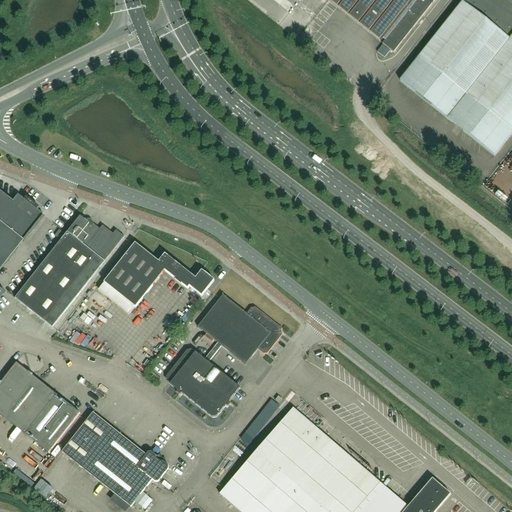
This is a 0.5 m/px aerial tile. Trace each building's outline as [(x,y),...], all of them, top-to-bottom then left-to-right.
[(333,0),(385,41),(382,44),(394,53),(435,0),(333,0)] [(463,2),(400,81),(494,156),(511,133),(511,0),(467,0),(464,4),(463,2)] [(386,62),(392,55),(382,47),(377,54),(386,62)] [(383,128),(390,134),(394,128),(387,122),(383,128)] [(31,234),(34,230),(33,229),(44,215),(18,195),(13,201),(0,190),(0,270),(30,233),(31,234)] [(52,328),(124,237),(123,236),(122,237),(116,232),(113,235),(103,227),(100,231),(93,225),(94,225),(87,220),(86,221),(80,217),(15,299),(52,328)] [(196,279),(165,255),(159,262),(135,244),(104,283),(135,308),(165,271),(188,289),(189,287),(202,297),(214,281),(202,271),(196,279)] [(104,287),(99,294),(130,316),(135,308),(104,287)] [(222,347),(245,366),(258,350),(263,354),(267,354),(280,338),(280,336),(281,334),(280,330),(279,329),(279,327),(255,308),(251,309),(247,314),(223,296),(197,328),(218,344),(222,347)] [(206,306),(210,310),(216,301),(212,298),(206,306)] [(189,342),(192,345),(199,338),(195,335),(189,342)] [(218,344),(205,360),(209,363),(222,347),(218,344)] [(240,388),(209,363),(205,360),(196,353),(170,385),(177,391),(182,395),(212,418),(217,418),(240,388)] [(80,414),(57,395),(17,364),(0,384),(0,415),(49,454),(80,414)] [(168,405),(165,409),(177,418),(180,414),(168,405)] [(240,511),(356,511),(380,484),(293,409),(220,495),(240,511)] [(168,466),(164,462),(161,463),(156,459),(156,456),(151,453),(148,453),(146,456),(94,414),(93,413),(62,453),(63,454),(63,453),(79,466),(131,507),(135,502),(142,493),(152,480),(155,482),(158,482),(169,469),(168,466)] [(35,484),(43,474),(35,467),(26,477),(35,484)] [(435,511),(450,495),(432,479),(414,500),(408,508),(404,511),(435,511)] [(404,511),(408,508),(380,484),(356,511),(404,511)] [(142,493),(135,502),(139,505),(146,496),(142,493)] [(57,494),(48,503),(54,509),(63,500),(57,494)]
